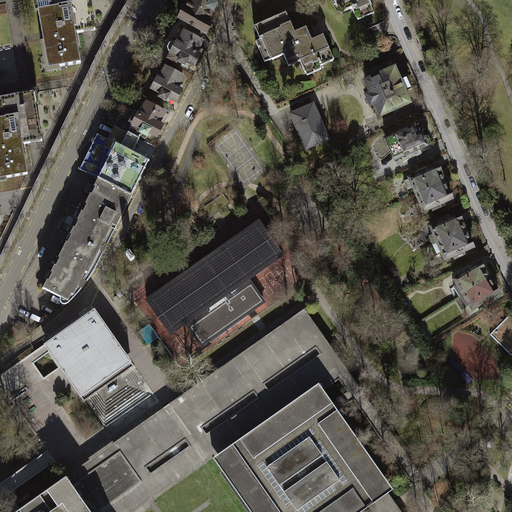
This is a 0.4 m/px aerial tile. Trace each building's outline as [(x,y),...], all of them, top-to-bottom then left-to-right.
[(90,0),(36,0),(48,69),(81,63),(76,34),(95,30),(90,0)] [(185,10),(190,0),(183,0),(179,8),(184,10),(184,9),(185,10)] [(212,0),(190,0),(185,10),(184,9),(184,10),(179,19),(206,34),(211,24),(207,22),(213,10),(214,11),(217,6),(216,6),(211,3),(212,0)] [(334,0),(341,13),(352,8),(354,14),(372,6),(369,0),(334,0)] [(295,33),(286,13),(255,27),(261,40),(263,39),(272,60),(284,55),(289,66),(300,61),(304,70),(318,64),(320,66),(334,60),(323,36),(312,41),(306,28),(295,33)] [(168,47),(169,52),(172,53),(168,59),(176,63),(178,62),(188,68),(190,64),(194,66),(202,51),(198,49),(202,41),(185,32),(179,44),(177,43),(174,42),(170,43),(168,47)] [(180,84),(183,77),(166,68),(160,79),(158,78),(152,89),(161,93),(159,97),(166,101),(168,97),(175,101),(183,86),(180,84)] [(395,68),(365,81),(371,94),(366,96),(371,106),(375,104),(381,116),(410,104),(395,68)] [(34,92),(0,98),(0,179),(28,174),(23,145),(42,141),(34,92)] [(140,137),(141,134),(147,137),(149,133),(157,137),(169,114),(147,103),(146,104),(143,103),(138,113),(129,108),(125,116),(121,114),(115,126),(123,131),(139,139),(140,137)] [(328,139),(313,104),(291,114),(306,149),(328,139)] [(427,142),(428,142),(430,139),(428,136),(425,135),(424,135),(419,123),(385,138),(395,160),(402,157),(404,162),(421,154),(419,150),(428,146),(427,142)] [(80,170),(98,179),(123,131),(115,126),(108,140),(98,135),(80,170)] [(98,179),(131,195),(149,161),(132,153),(139,139),(123,131),(98,179)] [(445,183),(444,181),(445,179),(444,175),(441,174),(438,166),(426,171),(425,167),(415,172),(417,175),(410,178),(410,179),(404,181),(408,190),(413,187),(417,195),(445,183)] [(131,195),(98,179),(82,212),(70,236),(43,289),(60,297),(59,299),(60,301),(60,303),(62,304),(64,305),(67,304),(69,303),(79,292),(87,281),(95,269),(102,256),(132,196),(131,195)] [(452,199),(449,191),(450,189),(448,184),(445,183),(417,195),(420,203),(415,205),(418,214),(431,208),(433,211),(443,207),(441,204),(452,199)] [(331,188),(325,193),(329,198),(335,194),(331,188)] [(223,193),(205,206),(212,217),(230,204),(223,193)] [(57,230),(70,236),(82,212),(69,206),(57,230)] [(466,231),(466,230),(467,227),(465,223),(462,222),(459,214),(448,219),(446,216),(438,220),(439,223),(431,227),(438,243),(466,231)] [(288,257),(261,220),(146,301),(172,337),(187,327),(203,350),(268,304),(253,282),(288,257)] [(473,247),(470,240),(471,237),(469,233),(466,232),(466,231),(438,243),(445,259),(453,256),(455,260),(464,256),(462,252),(473,247)] [(130,252),(126,255),(131,262),(135,259),(130,252)] [(490,278),(489,277),(490,275),(487,271),(485,270),(480,263),(470,269),(468,266),(462,270),(463,270),(460,272),(462,275),(454,279),(457,284),(453,286),(460,297),(490,278)] [(392,267),(386,272),(391,278),(397,274),(392,267)] [(499,293),(494,286),(495,283),(493,280),(490,279),(490,278),(460,297),(466,307),(470,305),(473,309),(483,303),(485,307),(491,303),(488,299),(499,293)] [(95,309),(44,345),(81,397),(132,361),(95,309)] [(304,309),(113,443),(141,483),(137,486),(142,493),(145,491),(151,498),(211,456),(213,458),(313,388),(311,385),(342,363),(304,309)] [(490,335),(511,356),(511,355),(511,313),(490,335)] [(149,325),(140,331),(149,344),(158,338),(149,325)] [(313,388),(213,458),(250,511),(361,511),(367,508),(388,494),(394,490),(319,384),(313,388)] [(91,511),(66,476),(14,511),(91,511)]
